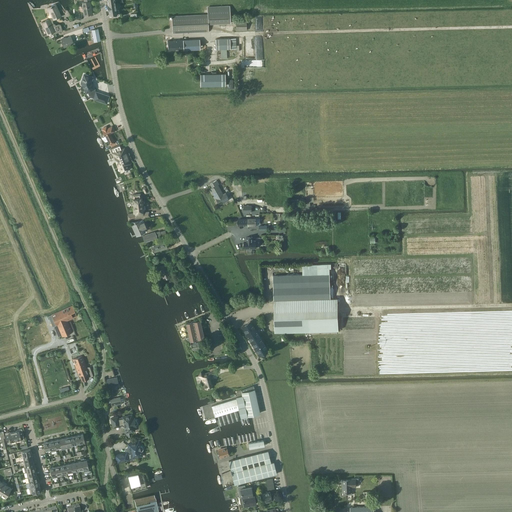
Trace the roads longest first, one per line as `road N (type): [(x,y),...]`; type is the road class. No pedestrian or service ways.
road 1 (tertiary): [(288,511),(258,369),(129,138),(101,0)]
road 2 (track): [(511,27),(170,37)]
road 3 (track): [(466,175),(467,215),(402,217),(403,256),(351,257),(352,308)]
road 4 (unclassified): [(0,417),(82,396),(102,413),(115,480)]
road 5 (track): [(112,67),(241,61),(242,102)]
road 6 (track): [(341,309),(511,305)]
